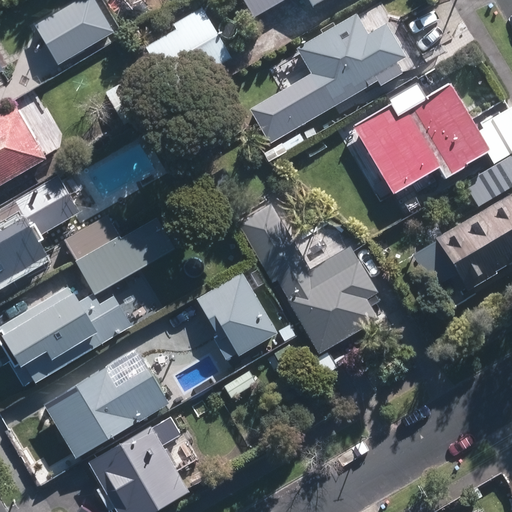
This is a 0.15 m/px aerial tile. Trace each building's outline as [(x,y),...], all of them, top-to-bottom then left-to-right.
[(93,0),(78,0),(35,24),(60,68),(114,38),(93,0)] [(277,0),(235,0),(248,19),(277,0)] [(427,4),(387,28),(405,57),(445,33),(427,4)] [(219,59),(183,8),(142,36),(177,88),(219,59)] [(354,32),(342,13),(281,50),(295,73),(266,91),(291,131),(325,110),(319,102),(335,92),(341,102),(397,67),(369,23),(354,32)] [(363,124),(402,194),(496,142),(459,77),(403,109),(400,104),(363,124)] [(20,102),(0,111),(0,183),(48,159),(20,102)] [(51,183),(0,210),(0,281),(34,263),(24,245),(70,220),(51,183)] [(511,260),(511,217),(495,192),(404,251),(441,307),(511,260)] [(158,256),(137,217),(103,235),(94,218),(54,239),(85,295),(158,256)] [(266,246),(252,219),(229,230),(243,258),(266,246)] [(364,291),(319,222),(251,267),(311,357),(369,319),(354,297),(364,291)] [(267,336),(231,275),(148,322),(203,415),(273,375),(254,344),(267,336)] [(71,284),(0,325),(0,362),(17,390),(144,316),(124,283),(84,307),(71,284)] [(63,454),(126,419),(119,406),(130,400),(123,387),(143,376),(123,340),(29,393),(63,454)] [(368,370),(339,386),(351,407),(379,390),(368,370)] [(146,511),(183,493),(146,423),(75,461),(102,511),(146,511)]
